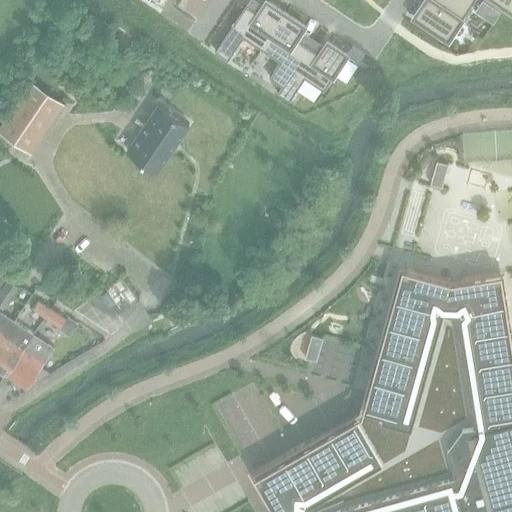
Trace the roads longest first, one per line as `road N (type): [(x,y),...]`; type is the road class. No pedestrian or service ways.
road 1 (residential): [(0,413),(129,329)]
road 2 (residential): [(302,0),(364,39),(378,33),(400,0)]
road 3 (residential): [(64,511),(81,483),(113,473),(144,488),(156,511)]
